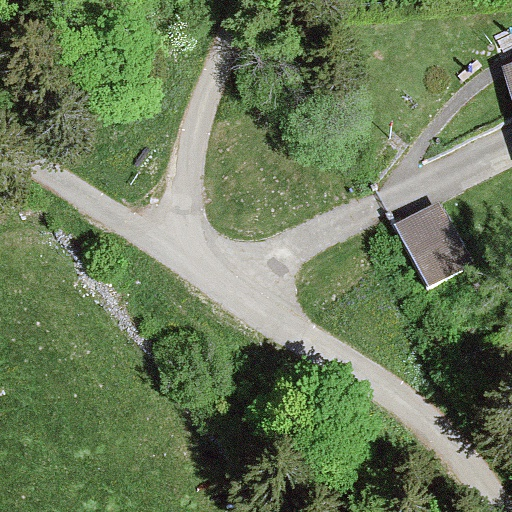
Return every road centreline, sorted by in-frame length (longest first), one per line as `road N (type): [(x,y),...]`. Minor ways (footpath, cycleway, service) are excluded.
road 1 (unclassified): [(495,511),(444,448),(379,390),(162,242)]
road 2 (unclassified): [(162,242),(203,108),(253,0)]
road 3 (unclassified): [(162,242),(0,152)]
